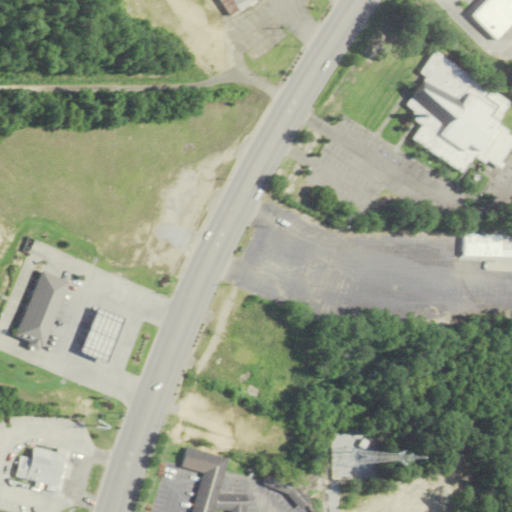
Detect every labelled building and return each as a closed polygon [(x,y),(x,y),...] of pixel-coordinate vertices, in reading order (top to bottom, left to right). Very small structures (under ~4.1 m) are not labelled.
[(217,0),(227,16),(253,0),(217,0)] [(511,0),(511,22),(496,39),(471,15),(485,0),(511,0)] [(508,102),(434,50),(419,72),(425,76),(406,104),(414,113),(410,118),(422,125),(412,138),(460,172),(473,156),(484,164),(486,161),(500,169),(503,163),(499,160),(511,142),(511,140),(505,133),(507,129),(496,122),(508,102)] [(511,259),(511,235),(465,236),(465,260),(511,259)] [(64,285),(34,273),(8,337),(39,349),(64,285)] [(126,320),(97,309),(79,353),(108,364),(126,320)] [(142,336),(125,330),(124,333),(106,326),(97,353),(133,365),(142,336)] [(257,350),(234,340),(226,357),(249,368),(257,350)] [(377,481),(377,436),(333,436),(333,481),(377,481)] [(33,447),(25,478),(48,484),(51,485),(58,454),(56,453),(33,447)] [(56,453),(57,447),(71,451),(60,492),(47,489),(48,484),(51,485),(58,454),(56,453)] [(186,447),(180,465),(203,472),(191,511),(245,511),(245,494),(218,494),(228,458),(186,447)] [(264,484),(269,472),(296,483),(311,500),(301,509),(287,493),(264,484)]
